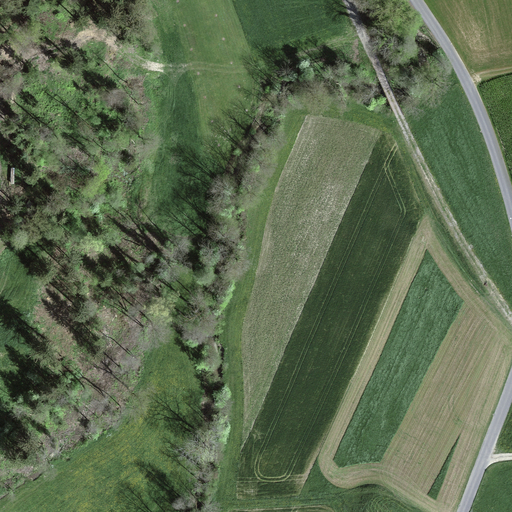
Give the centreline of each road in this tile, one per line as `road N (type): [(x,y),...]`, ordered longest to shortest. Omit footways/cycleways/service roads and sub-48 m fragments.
road 1 (unclassified): [(416,0),(475,99),(511,208)]
road 2 (unclassified): [(511,385),(462,511)]
